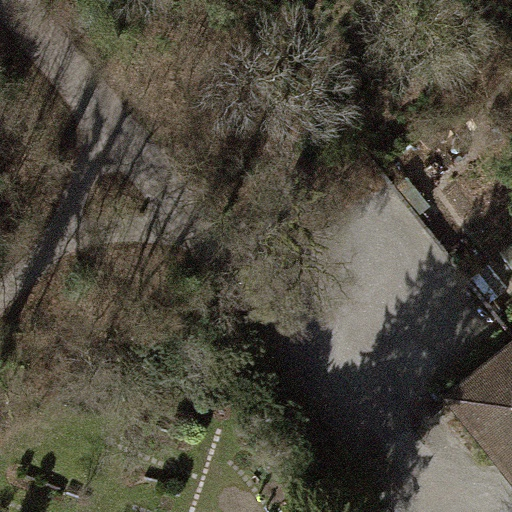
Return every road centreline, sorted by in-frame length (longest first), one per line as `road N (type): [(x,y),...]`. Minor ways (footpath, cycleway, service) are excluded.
road 1 (unclassified): [(228,266),(8,0)]
road 2 (track): [(0,290),(31,263),(71,200),(83,96)]
